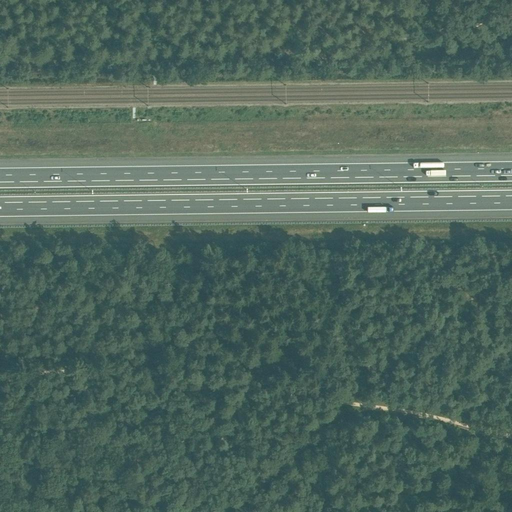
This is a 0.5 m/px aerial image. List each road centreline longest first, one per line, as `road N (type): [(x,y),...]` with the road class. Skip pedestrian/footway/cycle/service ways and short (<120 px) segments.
road 1 (track): [(511,54),(0,61)]
road 2 (motorway): [(511,171),(0,178)]
road 3 (motorway): [(0,206),(511,199)]
road 4 (track): [(511,438),(347,407)]
